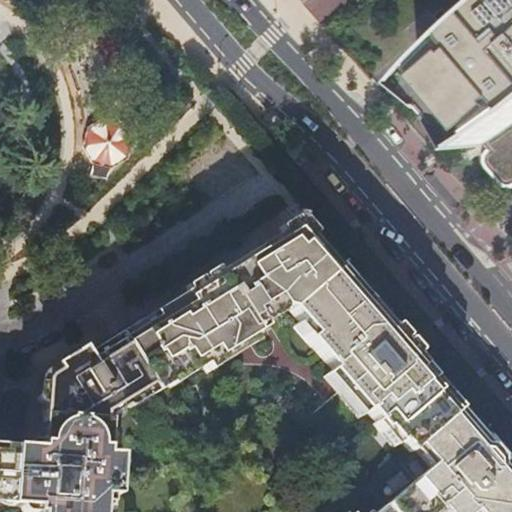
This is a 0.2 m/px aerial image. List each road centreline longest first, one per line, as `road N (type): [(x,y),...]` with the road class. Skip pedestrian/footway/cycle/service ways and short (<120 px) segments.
road 1 (secondary): [(181,0),(251,74),(319,127),(511,352)]
road 2 (secondary): [(511,319),(236,0)]
road 3 (residential): [(258,191),(0,337)]
